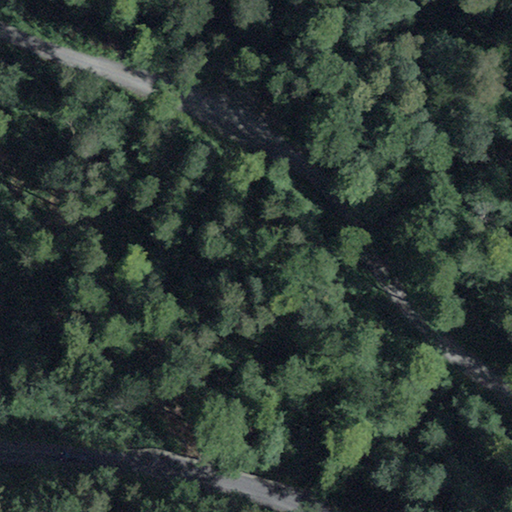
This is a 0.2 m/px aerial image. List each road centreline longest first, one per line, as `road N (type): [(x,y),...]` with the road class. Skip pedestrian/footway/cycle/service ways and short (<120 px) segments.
road 1 (unclassified): [(0,29),(207,108),(268,141),(318,177),(423,321),(511,397)]
road 2 (unclassified): [(311,511),(153,464),(0,453)]
